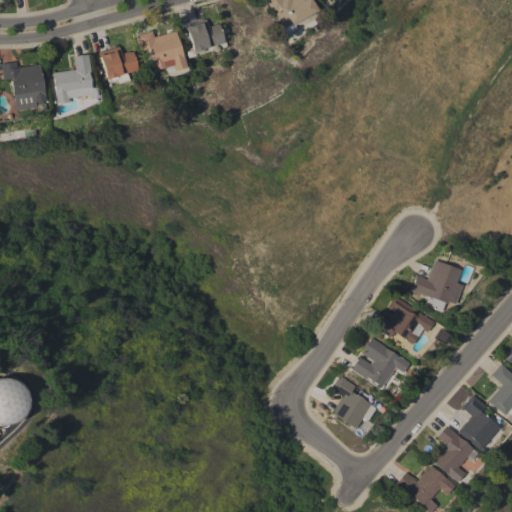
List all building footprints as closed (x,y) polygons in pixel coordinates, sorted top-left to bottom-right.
[(308,0),(315,11),(292,25),(294,29),(283,35),(279,28),(281,27),(273,13),(272,13),(263,0),(308,0)] [(202,48),(202,49),(191,52),(183,25),(204,19),(206,27),(217,24),(222,43),(202,48)] [(183,67),(171,70),(170,65),(152,70),(146,49),(139,51),(135,35),(150,30),(152,37),(173,31),(183,67)] [(119,55),(120,54),(120,53),(127,51),(127,52),(130,51),(132,58),(131,58),(135,70),(113,76),(114,79),(105,82),(104,79),(96,56),(98,55),(97,52),(116,47),(119,55)] [(73,70),(71,56),(86,54),(88,72),(86,72),(88,88),(96,87),(97,97),(88,99),(88,95),(66,98),(66,102),(60,103),(60,102),(54,103),(53,92),(51,73),(73,70)] [(14,110),(8,78),(2,79),(0,70),(0,63),(15,61),(16,68),(37,64),(43,100),(40,101),(40,103),(34,104),(34,102),(33,102),(33,107),(14,110)] [(432,260),(458,270),(453,283),(459,285),(451,305),(445,302),(445,305),(441,303),(437,312),(421,305),(425,297),(414,292),(414,293),(407,290),(413,275),(425,280),(432,260)] [(430,322),(423,332),(419,329),(408,344),(403,341),(390,332),(387,338),(381,334),(380,334),(372,329),(381,316),(387,320),(393,312),(385,307),(393,296),(430,322)] [(406,363),(399,373),(391,367),(388,373),(392,375),(382,389),(378,386),(378,387),(364,378),(363,379),(348,369),(357,357),(367,364),(370,361),(359,353),(369,337),(406,363)] [(511,364),(508,361),(507,361),(503,357),(511,346),(511,364)] [(511,403),(502,415),(486,401),(500,384),(489,374),(499,363),(503,366),(502,368),(511,376),(511,403)] [(329,414),(341,397),(331,390),(332,387),(331,386),(336,379),(337,379),(339,376),(353,385),(349,391),(373,408),(365,420),(360,417),(352,429),(329,414)] [(0,378),(7,378),(14,382),(20,388),(24,395),(25,403),(23,411),(18,418),(12,422),(5,425),(0,425),(0,378)] [(477,450),(455,432),(469,416),(459,408),(471,394),(483,405),(478,412),(496,427),(477,450)] [(454,467),(460,473),(452,482),(444,475),(445,474),(430,462),(440,451),(439,450),(443,445),(435,437),(444,426),(456,435),(455,436),(469,449),(454,467)] [(450,486),(443,494),(435,488),(425,499),(432,505),(425,511),(421,511),(417,508),(419,506),(393,484),(403,472),(414,481),(427,466),(450,486)]
